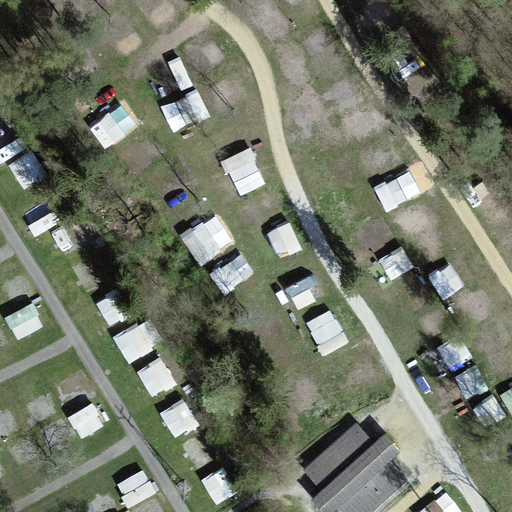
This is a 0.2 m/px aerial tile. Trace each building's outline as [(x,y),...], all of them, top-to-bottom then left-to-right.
[(93,0),(98,10),(119,0),(93,0)] [(180,0),(138,0),(165,26),(186,6),(180,0)] [(267,0),(254,11),(278,41),(298,25),(279,0),(267,0)] [(373,0),(369,3),(381,19),(397,8),(391,0),(373,0)] [(115,37),(130,21),(119,11),(104,27),(115,37)] [(311,46),(331,38),(322,16),(302,24),(311,46)] [(135,25),(115,35),(123,52),(143,42),(135,25)] [(185,55),(199,75),(230,52),(216,32),(185,55)] [(164,98),(197,74),(180,52),(147,76),(164,98)] [(219,109),(241,99),(229,74),(207,84),(219,109)] [(169,105),(182,126),(216,107),(203,85),(169,105)] [(306,98),(320,131),(345,121),(331,88),(306,98)] [(113,138),(143,121),(130,99),(101,116),(113,138)] [(130,156),(142,169),(156,155),(145,142),(130,156)] [(34,144),(12,161),(30,184),(52,167),(34,144)] [(352,146),(330,159),(346,185),(368,172),(352,146)] [(181,148),(147,168),(165,200),(200,180),(181,148)] [(413,165),(379,183),(391,206),(425,188),(413,165)] [(348,218),(384,202),(373,179),(337,196),(348,218)] [(254,228),(292,210),(280,183),(241,201),(254,228)] [(27,210),(39,231),(62,216),(49,196),(27,210)] [(414,227),(438,216),(429,197),(405,208),(414,227)] [(356,227),(368,251),(403,234),(390,210),(356,227)] [(64,250),(103,234),(94,211),(55,227),(64,250)] [(214,220),(192,239),(214,265),(236,247),(214,220)] [(272,230),(284,258),(308,248),(296,220),(272,230)] [(447,222),(427,227),(433,249),(453,244),(447,222)] [(379,254),(387,276),(418,266),(410,243),(379,254)] [(95,250),(74,263),(90,289),(111,276),(95,250)] [(447,295),(481,275),(467,251),(432,271),(447,295)] [(415,309),(439,296),(425,271),(401,284),(415,309)] [(310,272),(287,285),(298,305),(321,293),(310,272)] [(99,297),(116,322),(137,309),(121,284),(99,297)] [(466,312),(484,300),(475,287),(457,300),(466,312)] [(22,335),(49,320),(37,297),(9,312),(22,335)] [(420,315),(434,339),(458,324),(443,300),(420,315)] [(334,304),(309,318),(327,351),(353,337),(334,304)] [(134,359),(162,343),(147,315),(118,331),(134,359)] [(440,343),(454,365),(477,350),(463,328),(440,343)] [(141,366),(156,393),(184,377),(169,350),(141,366)] [(335,369),(347,388),(365,377),(353,358),(335,369)] [(469,393),(490,381),(479,361),(458,373),(469,393)] [(88,362),(56,379),(71,405),(102,388),(88,362)] [(35,424),(60,411),(48,390),(23,403),(35,424)] [(180,434),(204,418),(187,393),(163,409),(180,434)] [(84,433),(109,419),(96,397),(72,412),(84,433)] [(14,404),(0,411),(0,437),(1,439),(26,425),(14,404)] [(200,466),(223,453),(207,426),(184,439),(200,466)] [(511,427),(489,441),(501,461),(511,454),(511,427)] [(359,428),(310,472),(324,488),(313,498),(325,511),(327,511),(338,503),(346,511),(359,511),(400,475),(386,459),(398,449),(384,434),(373,444),(359,428)] [(0,475),(10,472),(0,450),(0,475)] [(151,465),(121,475),(130,501),(160,490),(151,465)] [(227,502),(244,493),(231,471),(214,480),(227,502)] [(419,511),(459,511),(467,507),(451,485),(418,509),(419,511)] [(137,511),(173,511),(161,490),(133,506),(137,511)]
